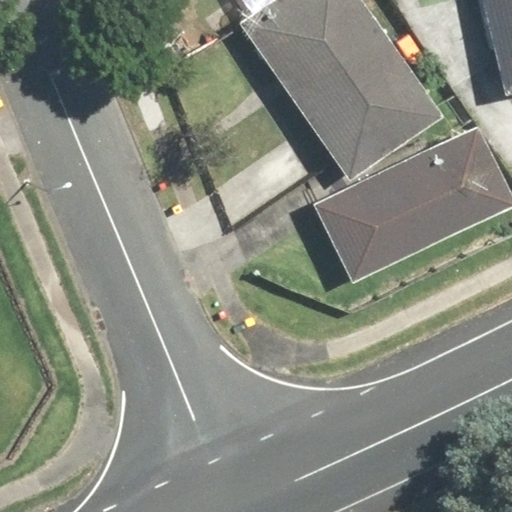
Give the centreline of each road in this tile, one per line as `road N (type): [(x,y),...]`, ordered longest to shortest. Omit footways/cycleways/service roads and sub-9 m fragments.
road 1 (residential): [(45,0),(227,508)]
road 2 (tertiary): [(511,382),(227,508)]
